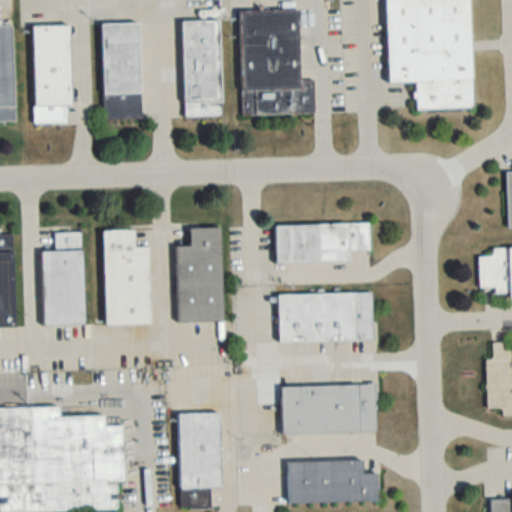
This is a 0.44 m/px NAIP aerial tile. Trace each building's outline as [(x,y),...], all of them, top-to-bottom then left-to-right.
[(384,0),(387,84),(415,83),(416,110),(472,108),(468,0),(384,0)] [(299,80),(298,10),(239,11),(241,115),(313,114),(313,80),(299,80)] [(181,21),(183,116),(221,116),(219,20),(181,21)] [(140,118),(139,23),(101,24),(102,119),(140,118)] [(0,122),(13,122),(11,25),(0,25),(0,122)] [(31,26),(33,122),(62,121),(62,110),(71,110),(69,25),(31,26)] [(369,250),(368,224),(274,226),(274,264),(349,263),(349,251),(369,250)] [(222,323),(220,229),(189,229),(189,248),(175,248),(176,324),(222,323)] [(102,231),(103,325),(147,325),(147,249),(134,249),(133,231),(102,231)] [(81,233),(54,233),(54,252),(40,252),(41,326),(82,325),(81,233)] [(0,327),(13,327),(12,234),(0,234),(0,327)] [(511,247),(492,248),(492,257),(478,257),(478,287),(495,287),(495,296),(511,295),(511,247)] [(277,296),(277,342),(371,341),(371,294),(277,296)] [(502,417),(511,416),(511,351),(502,352),(502,344),(492,344),(492,360),(485,360),(487,410),(502,409),(502,417)] [(281,434),(375,432),(375,385),(280,387),(281,434)] [(0,511),(49,511),(117,511),(117,483),(123,483),(121,427),(103,427),(103,416),(58,417),(57,407),(0,408),(0,511)] [(221,490),(219,414),(177,415),(178,491),(221,490)] [(287,462),(287,504),(376,502),(376,474),(362,474),(362,460),(287,462)] [(511,511),(511,491),(511,499),(489,500),(489,511),(511,511)]
